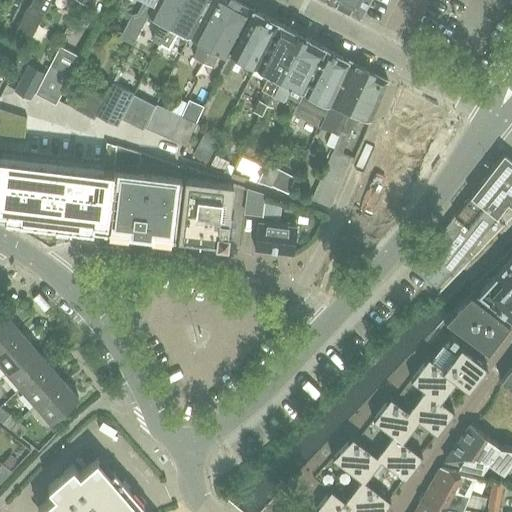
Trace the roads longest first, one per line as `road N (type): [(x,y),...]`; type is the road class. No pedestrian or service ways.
road 1 (unclassified): [(187,442),(232,419),(328,320),(500,109)]
road 2 (unclassified): [(187,442),(158,423),(120,348),(49,267),(0,240)]
road 3 (unclassified): [(296,0),(500,109)]
road 4 (residential): [(511,349),(405,511)]
